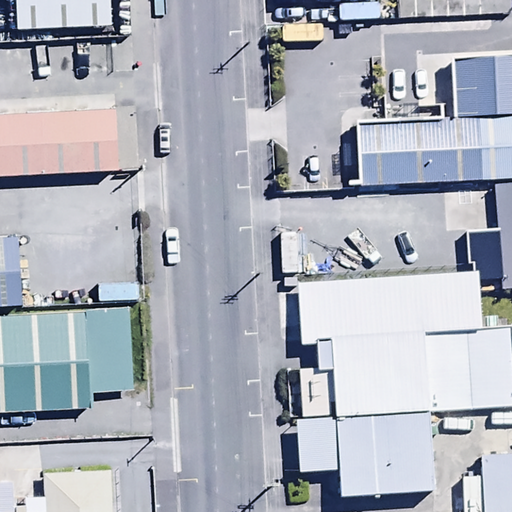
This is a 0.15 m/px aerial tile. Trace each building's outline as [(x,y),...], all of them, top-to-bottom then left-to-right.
[(119,0),(19,0),(21,33),(121,29),(119,0)] [(124,107),(0,111),(0,171),(126,167),(124,107)] [(484,123),(371,126),(373,199),(486,195),(484,123)] [(451,208),(412,206),(412,223),(450,225),(451,208)] [(0,306),(21,306),(18,230),(0,230),(0,306)] [(511,289),(315,295),(318,417),(335,416),(442,413),(511,411),(511,289)] [(128,313),(0,317),(0,416),(132,412),(128,313)] [(444,489),(442,413),(335,416),(337,492),(444,489)] [(47,447),(0,448),(0,511),(123,511),(122,476),(49,479),(47,447)]
